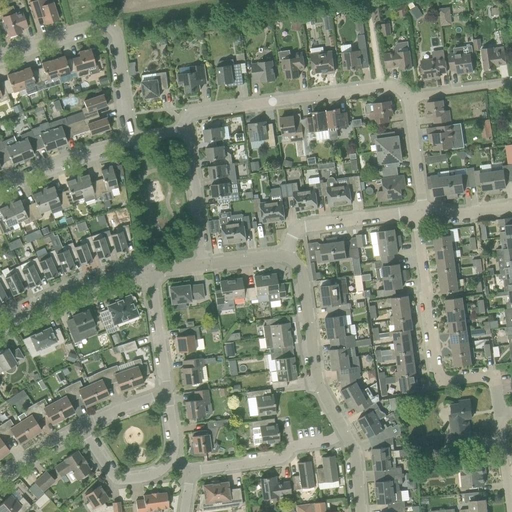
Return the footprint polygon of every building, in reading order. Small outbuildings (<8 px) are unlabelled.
[(47,4),(45,0),(38,0),(30,3),(35,19),(43,16),(45,24),(59,20),(53,3),(47,4)] [(0,10),(0,18),(2,18),(4,24),(3,25),(5,31),(7,30),(9,37),(22,32),(21,30),(27,28),(22,12),(16,14),(15,13),(8,16),(5,8),(0,10)] [(439,9),(440,15),(441,23),(452,21),(452,18),(450,8),(439,9)] [(331,17),(323,15),(321,23),(329,25),(331,17)] [(293,20),(291,28),(301,29),(302,21),(293,20)] [(389,23),(381,24),(383,36),(391,35),(389,23)] [(366,45),(365,35),(358,36),(359,46),(366,45)] [(323,74),(335,72),(332,52),(324,53),(323,47),(311,49),(312,55),(314,73),(323,72),(323,74)] [(79,53),(79,54),(78,54),(78,58),(73,59),(72,58),(72,59),(76,72),(77,77),(78,77),(78,78),(90,75),(88,68),(95,66),(93,58),(95,57),(93,49),(94,49),(94,48),(78,52),(78,53),(79,53)] [(367,48),(360,49),(360,50),(352,51),(342,53),(345,71),(362,68),(361,58),(368,57),(367,48)] [(458,74),(462,74),(473,72),(471,55),(464,56),(463,48),(454,49),(455,53),(449,54),(451,70),(457,69),(458,74)] [(496,66),(506,64),(505,51),(494,53),(494,48),(481,49),(485,70),(497,69),(496,66)] [(412,68),(410,51),(398,52),(385,54),(386,67),(400,65),(401,70),(412,68)] [(282,60),(284,71),(285,71),(286,79),(299,77),(298,71),(305,70),(303,53),(290,54),(291,59),(282,60)] [(53,60),(58,77),(60,84),(70,81),(71,78),(70,74),(76,72),(72,59),(71,59),(72,59),(66,61),(64,57),(65,57),(65,56),(53,60)] [(421,61),(424,79),(440,77),(440,74),(447,73),(445,58),(421,61)] [(234,59),(222,61),(220,62),(218,63),(217,65),(217,67),(219,84),(227,84),(227,85),(227,86),(228,86),(229,87),(230,87),(244,85),(241,64),(234,65),(234,59)] [(58,77),(53,60),(41,64),(42,65),(42,64),(43,68),(37,70),(41,82),(58,77)] [(261,82),(275,80),(273,61),(259,63),(259,64),(252,64),(254,80),(261,79),(261,82)] [(178,75),(179,83),(185,82),(187,93),(200,91),(200,84),(207,83),(204,65),(191,67),(192,73),(178,75)] [(30,67),(18,71),(24,88),(41,82),(37,70),(31,72),(30,69),(30,68),(30,67)] [(18,71),(7,76),(7,77),(8,76),(9,80),(3,82),(7,94),(24,88),(18,71)] [(160,90),(169,89),(167,72),(157,73),(157,76),(154,81),(142,82),(144,92),(141,96),(148,101),(151,98),(160,96),(160,90)] [(0,102),(9,99),(7,94),(3,82),(0,83),(0,102)] [(94,116),(98,114),(96,109),(107,105),(103,95),(84,101),(86,107),(81,109),(85,119),(94,116)] [(392,109),(393,109),(392,103),(391,103),(391,101),(374,104),(375,112),(370,113),(372,126),(391,123),(390,117),(393,116),(392,109)] [(434,116),(435,123),(451,121),(449,111),(445,112),(443,101),(427,103),(428,112),(426,112),(427,118),(434,116)] [(22,111),(20,105),(13,107),(15,114),(22,111)] [(349,127),(347,112),(341,113),(340,108),(334,109),(335,110),(327,111),(329,130),(349,127)] [(314,117),(307,118),(309,132),(329,130),(327,111),(326,111),(319,112),(319,111),(313,112),(314,117)] [(75,122),(73,115),(65,118),(68,125),(75,122)] [(96,121),(94,116),(85,119),(75,122),(68,125),(72,136),(89,130),(91,135),(98,133),(98,134),(103,132),(103,131),(110,129),(106,118),(96,121)] [(294,117),(281,118),(283,135),(290,134),(291,141),(295,141),(297,154),(298,157),(307,156),(306,153),(302,124),(295,125),(294,117)] [(72,137),(72,136),(68,125),(65,118),(48,124),(57,150),(61,149),(60,146),(67,144),(66,140),(72,137)] [(490,119),(482,120),(483,125),(487,128),(491,127),(490,119)] [(249,124),(251,142),(264,140),(265,148),(276,146),(275,134),(268,135),(267,121),(249,124)] [(53,151),(57,150),(48,124),(47,122),(39,125),(39,126),(31,129),(31,131),(38,149),(44,147),(45,151),(52,149),(53,151)] [(453,125),(438,127),(439,133),(429,135),(430,142),(434,142),(435,150),(453,147),(452,141),(455,140),(453,125)] [(211,141),(211,148),(224,146),(222,128),(213,129),(213,126),(205,127),(205,126),(204,127),(206,142),(207,142),(211,141)] [(27,158),(34,155),(32,151),(38,149),(31,131),(20,135),(22,140),(16,143),(24,162),(28,161),(27,158)] [(393,138),(393,132),(371,135),(372,143),(378,145),(379,152),(401,149),(400,142),(399,142),(398,137),(393,138)] [(20,164),(24,162),(16,143),(4,148),(1,141),(0,141),(0,149),(0,150),(3,158),(9,156),(12,164),(19,161),(20,164)] [(225,152),(224,146),(211,148),(208,148),(207,148),(208,161),(209,161),(209,160),(213,160),(214,166),(227,165),(227,164),(233,163),(232,155),(228,152),(225,152)] [(401,149),(379,152),(380,159),(375,162),(376,170),(383,169),(384,177),(399,175),(398,167),(397,161),(402,161),(401,155),(402,155),(401,149)] [(230,183),(227,165),(214,166),(210,167),(210,166),(209,166),(211,179),(212,179),(216,178),(217,185),(230,183)] [(504,170),(492,172),(495,194),(499,193),(498,189),(506,187),(505,182),(511,181),(509,165),(503,166),(504,170)] [(115,177),(113,171),(112,166),(105,168),(105,170),(101,171),(103,179),(97,181),(102,196),(103,202),(113,199),(111,189),(117,187),(115,177)] [(467,169),(468,174),(475,173),(476,186),(482,185),(483,191),(491,190),(492,194),(495,194),(492,172),(481,174),(480,170),(475,171),(475,168),(467,169)] [(469,187),(468,174),(455,176),(454,170),(449,171),(450,177),(453,198),(456,198),(456,193),(464,192),(463,188),(469,187)] [(84,174),(77,177),(83,197),(89,195),(90,200),(102,196),(97,181),(90,183),(88,175),(84,176),(84,174)] [(337,179),(338,181),(341,206),(352,204),(351,192),(356,191),(355,183),(361,182),(360,176),(337,179)] [(405,184),(404,176),(383,179),(385,191),(378,192),(380,201),(402,198),(400,185),(405,184)] [(450,199),(453,198),(450,177),(439,178),(439,176),(427,178),(429,189),(434,189),(434,196),(449,194),(450,199)] [(73,201),(83,197),(77,177),(69,179),(70,180),(66,182),(69,190),(63,192),(68,208),(75,205),(73,201)] [(328,182),(327,182),(321,183),(322,196),(328,195),(330,207),(341,206),(338,181),(336,181),(336,179),(334,177),(332,177),(330,178),(328,180),(328,182)] [(237,182),(230,183),(217,185),(213,185),(212,185),(213,198),(214,197),(218,197),(219,203),(239,200),(237,182)] [(298,183),(286,184),(288,197),(294,196),(296,212),(307,210),(304,190),(299,191),(298,183)] [(315,189),(304,190),(307,210),(318,209),(317,197),(322,196),(321,183),(314,184),(315,189)] [(270,190),(272,202),(274,222),(286,220),(282,198),(288,197),(286,184),(280,185),(281,188),(270,190)] [(49,186),(42,189),(50,210),(60,206),(62,210),(68,208),(63,192),(56,194),(53,186),(50,188),(49,186)] [(29,205),(35,220),(42,218),(40,213),(50,210),(42,189),(35,192),(36,193),(32,194),(35,202),(29,205)] [(272,202),(261,203),(260,199),(259,199),(254,199),(256,212),(262,211),(263,223),(274,222),(272,202)] [(15,200),(9,203),(17,223),(23,221),(25,225),(35,220),(29,205),(23,208),(20,200),(16,201),(15,200)] [(12,225),(17,223),(9,203),(2,206),(2,207),(0,208),(0,211),(2,217),(0,217),(0,227),(3,234),(14,230),(12,225)] [(108,221),(127,215),(125,208),(106,214),(108,221)] [(103,214),(96,216),(99,225),(106,223),(103,214)] [(244,221),(233,223),(236,243),(247,241),(245,230),(251,229),(249,216),(243,217),(244,221)] [(501,232),(501,233),(501,237),(511,236),(511,222),(511,218),(499,220),(500,226),(505,225),(506,231),(501,232)] [(209,221),(210,234),(223,232),(225,244),(236,243),(233,223),(227,224),(227,220),(225,219),(215,220),(209,221)] [(110,235),(113,243),(116,254),(127,250),(124,240),(130,238),(128,225),(116,228),(117,233),(110,235)] [(49,233),(47,227),(41,230),(43,235),(49,233)] [(434,237),(436,249),(456,246),(455,240),(452,241),(450,229),(433,232),(434,237)] [(106,245),(113,243),(110,235),(109,230),(97,234),(99,239),(92,241),(95,249),(98,259),(110,255),(106,245)] [(378,232),(379,244),(401,241),(401,237),(396,238),(395,230),(378,232)] [(26,243),(37,238),(34,231),(24,236),(26,243)] [(95,249),(92,241),(90,236),(79,240),(81,245),(74,247),(77,255),(81,266),(92,261),(88,251),(95,249)] [(511,236),(501,237),(502,243),(508,243),(508,248),(503,249),(504,255),(511,254),(511,236)] [(335,238),(332,239),(335,260),(347,259),(347,258),(352,257),(354,257),(356,259),(360,258),(359,247),(351,248),(350,241),(344,242),(336,243),(335,238)] [(22,245),(20,239),(8,244),(11,251),(22,245)] [(335,260),(332,239),(329,239),(329,244),(321,245),(322,250),(316,251),(318,263),(324,262),(335,260)] [(401,244),(401,241),(379,244),(381,255),(382,261),(395,259),(394,254),(398,253),(397,245),(401,244)] [(77,255),(74,247),(72,242),(61,247),(63,251),(56,254),(59,262),(63,272),(75,268),(71,258),(77,255)] [(436,249),(437,260),(454,258),(453,251),(457,251),(456,246),(436,249)] [(53,265),(59,262),(56,254),(54,250),(43,255),(45,259),(39,262),(42,269),(46,280),(57,275),(53,265)] [(501,274),(506,273),(511,272),(511,254),(504,255),(505,267),(500,268),(501,274)] [(21,270),(25,277),(30,287),(40,282),(36,272),(42,269),(39,262),(37,257),(26,262),(28,267),(21,270)] [(454,258),(437,260),(438,271),(459,268),(459,264),(455,264),(454,258)] [(384,278),(406,275),(405,272),(401,272),(400,264),(395,265),(395,259),(382,261),(375,262),(378,279),(384,278)] [(4,278),(8,286),(13,295),(24,290),(19,280),(25,277),(21,270),(19,265),(9,271),(11,275),(4,278)] [(438,271),(440,282),(457,280),(456,273),(460,273),(459,268),(438,271)] [(8,286),(4,278),(2,274),(0,274),(0,302),(7,298),(2,289),(8,286)] [(280,298),(285,298),(283,283),(277,284),(276,274),(265,275),(267,294),(268,294),(268,302),(280,300),(280,298)] [(255,287),(249,288),(251,300),(257,300),(256,296),(267,294),(265,275),(254,277),(255,287)] [(406,279),(406,275),(384,278),(386,290),(383,290),(377,291),(378,297),(384,296),(396,294),(396,288),(403,287),(402,279),(406,279)] [(321,286),(322,297),(346,293),(348,293),(346,277),(331,279),(332,285),(321,286)] [(243,289),(242,278),(231,280),(233,299),(244,297),(244,301),(251,300),(249,288),(243,289)] [(219,282),(221,292),(215,293),(217,311),(221,311),(228,302),(228,300),(233,299),(231,280),(219,282)] [(457,280),(440,282),(441,293),(462,291),(462,286),(458,286),(457,280)] [(204,298),(202,284),(189,286),(188,285),(169,288),(172,304),(191,301),(190,300),(204,298)] [(346,293),(322,297),(324,307),(337,305),(338,311),(351,309),(350,303),(347,303),(346,293)] [(115,324),(137,316),(138,316),(133,304),(135,303),(136,301),(134,298),(133,297),(131,297),(130,295),(116,301),(116,303),(107,306),(109,310),(100,313),(107,333),(117,329),(115,324)] [(392,303),(393,309),(410,307),(409,296),(388,298),(389,303),(392,303)] [(446,300),(447,311),(468,308),(467,304),(464,304),(463,297),(446,300)] [(412,318),(410,307),(393,309),(394,316),(390,316),(391,321),(412,318)] [(468,313),(468,308),(447,311),(449,322),(466,320),(465,313),(468,313)] [(325,318),(327,328),(345,326),(344,316),(351,315),(351,309),(338,311),(339,316),(325,318)] [(96,324),(94,317),(91,318),(88,310),(72,317),(74,322),(67,325),(74,342),(89,336),(88,329),(94,326),(94,325),(96,324)] [(290,334),(289,323),(279,324),(278,318),(265,320),(266,326),(263,326),(264,337),(290,334)] [(395,325),(396,331),(410,330),(413,329),(412,318),(391,321),(392,325),(395,325)] [(466,320),(449,322),(450,333),(471,330),(470,326),(467,326),(466,320)] [(348,336),(349,341),(355,341),(354,335),(352,335),(350,325),(345,326),(327,328),(328,339),(348,336)] [(176,337),(178,352),(195,350),(194,340),(200,339),(198,326),(183,328),(184,336),(176,337)] [(30,337),(22,340),(30,358),(39,354),(37,350),(52,343),(53,346),(64,342),(58,329),(52,332),(50,327),(30,337)] [(412,341),(410,330),(396,331),(390,332),(390,337),(394,336),(395,343),(412,341)] [(471,330),(450,333),(452,344),(469,342),(468,335),(471,335),(471,330)] [(269,348),(270,354),(283,352),(282,346),(292,345),(290,334),(264,337),(266,348),(269,348)] [(125,353),(137,349),(134,340),(118,346),(120,352),(125,351),(125,353)] [(392,350),(393,355),(413,352),(412,341),(395,343),(396,350),(392,350)] [(469,342),(452,344),(453,355),(474,352),(473,348),(470,348),(469,342)] [(330,350),(331,360),(349,358),(348,347),(330,350)] [(3,371),(4,370),(16,363),(24,358),(18,349),(10,353),(8,349),(3,351),(2,350),(0,351),(0,372),(3,371)] [(275,360),(276,370),(295,368),(294,357),(283,358),(283,352),(270,354),(271,360),(275,360)] [(413,352),(393,355),(393,359),(397,359),(398,365),(415,363),(413,352)] [(474,352),(453,355),(455,367),(472,364),(471,357),(475,357),(474,352)] [(339,370),(340,375),(360,372),(360,366),(358,367),(356,357),(349,358),(331,360),(333,371),(339,370)] [(199,383),(199,382),(200,382),(199,367),(203,366),(201,358),(183,361),(184,368),(180,368),(183,384),(191,383),(191,384),(193,385),(197,385),(199,383)] [(135,367),(126,370),(132,387),(144,383),(143,383),(141,379),(145,377),(145,378),(140,359),(132,361),(135,367)] [(230,375),(237,375),(235,359),(228,360),(230,375)] [(395,372),(396,377),(417,374),(415,363),(398,365),(399,372),(395,372)] [(132,387),(126,370),(119,373),(116,365),(105,369),(110,384),(117,381),(120,392),(132,387)] [(295,368),(276,370),(278,382),(272,382),(273,389),(287,387),(286,380),(297,379),(295,368)] [(104,386),(110,384),(105,369),(93,374),(97,382),(90,385),(97,401),(109,396),(104,386)] [(341,391),(346,400),(362,391),(357,382),(357,379),(361,378),(360,372),(340,375),(342,390),(341,391)] [(419,391),(417,374),(396,377),(396,381),(400,381),(402,393),(419,391)] [(68,386),(75,399),(81,397),(85,407),(97,401),(90,385),(83,388),(80,380),(68,386)] [(69,403),(75,399),(68,386),(57,391),(61,399),(54,402),(63,418),(74,412),(69,403)] [(6,399),(10,405),(27,395),(23,389),(6,399)] [(196,400),(185,402),(187,417),(204,415),(203,404),(209,404),(207,390),(195,391),(196,400)] [(260,396),(260,391),(247,392),(247,398),(255,397),(258,416),(276,413),(273,395),(260,396)] [(370,396),(366,399),(362,391),(346,400),(351,409),(357,406),(360,412),(364,409),(376,402),(380,400),(379,394),(371,399),(370,396)] [(20,406),(31,402),(28,396),(18,400),(20,406)] [(52,424),(63,418),(54,402),(48,406),(44,399),(33,404),(41,418),(47,415),(52,424)] [(460,404),(451,405),(453,419),(451,420),(454,444),(471,442),(468,418),(472,418),(470,403),(469,400),(460,401),(460,404)] [(358,419),(363,429),(379,421),(387,416),(386,413),(381,411),(376,402),(364,409),(367,414),(358,419)] [(21,422),(20,422),(30,437),(41,431),(35,421),(41,418),(33,404),(22,411),(23,413),(17,417),(21,422)] [(19,444),(30,437),(20,422),(14,426),(10,419),(0,425),(0,426),(8,439),(14,435),(19,444)] [(255,445),(262,444),(279,442),(277,424),(264,426),(263,420),(250,422),(251,428),(252,428),(255,445)] [(400,423),(393,427),(392,425),(388,428),(386,424),(382,426),(379,421),(363,429),(369,439),(378,434),(381,440),(384,439),(393,437),(396,436),(401,434),(400,423)] [(0,458),(9,451),(3,443),(8,439),(0,426),(0,458)] [(211,451),(218,427),(208,428),(208,431),(207,431),(203,431),(199,431),(195,432),(193,432),(191,433),(193,436),(192,436),(193,447),(190,447),(188,455),(191,456),(194,456),(196,456),(199,456),(202,456),(206,456),(205,451),(211,451)] [(372,449),(373,460),(391,458),(401,457),(400,450),(395,450),(394,447),(393,437),(384,439),(385,448),(372,449)] [(417,445),(413,446),(414,454),(421,453),(421,448),(417,445)] [(71,483),(77,479),(80,477),(82,478),(84,478),(86,477),(87,475),(87,473),(90,471),(77,451),(64,459),(65,461),(55,467),(61,476),(65,473),(71,483)] [(323,467),(316,468),(319,483),(338,481),(334,456),(321,457),(323,467)] [(478,466),(478,457),(457,459),(458,472),(461,471),(462,487),(484,485),(482,465),(478,466)] [(391,465),(391,458),(373,460),(375,471),(385,470),(385,475),(402,474),(402,467),(396,468),(396,464),(391,465)] [(299,475),(292,476),(294,490),(314,487),(310,461),(297,463),(299,475)] [(46,472),(41,476),(35,482),(43,491),(50,485),(54,481),(46,472)] [(403,483),(402,474),(385,475),(386,481),(376,482),(377,493),(400,491),(399,484),(403,483)] [(274,484),(273,478),(273,477),(260,479),(263,499),(272,497),(279,496),(284,495),(291,495),(289,481),(274,484)] [(201,494),(199,506),(199,507),(199,508),(200,509),(200,510),(201,510),(202,510),(203,510),(204,510),(215,504),(215,502),(229,500),(230,507),(242,505),(239,489),(229,490),(228,482),(203,485),(204,494),(201,494)] [(30,487),(39,497),(44,493),(34,483),(30,487)] [(92,488),(91,488),(85,494),(85,495),(85,494),(86,495),(85,496),(89,502),(85,504),(90,511),(113,511),(113,505),(106,506),(103,501),(108,498),(100,486),(93,490),(92,489),(92,488)] [(388,503),(389,509),(405,507),(405,501),(403,501),(402,490),(400,491),(377,493),(378,504),(388,503)] [(153,509),(153,510),(162,509),(162,508),(168,508),(166,492),(158,493),(158,492),(151,493),(151,494),(143,495),(144,500),(136,501),(137,511),(146,511),(146,510),(153,509)] [(44,493),(39,497),(34,503),(39,509),(49,499),(44,493)] [(0,504),(0,511),(23,511),(31,506),(22,497),(17,502),(10,495),(0,504)] [(461,510),(461,511),(488,511),(489,511),(487,510),(486,500),(469,501),(470,509),(461,510)] [(339,511),(332,511),(324,511),(323,502),(296,505),(296,511),(339,511)]
